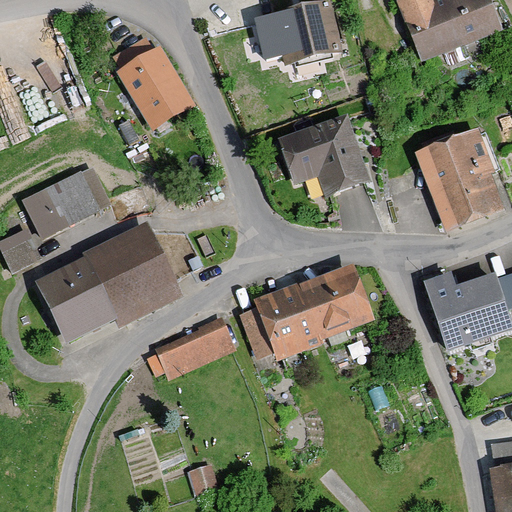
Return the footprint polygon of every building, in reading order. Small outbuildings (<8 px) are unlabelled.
[(407,77),(505,37),(489,0),(473,0),(442,13),(436,0),(405,0),(395,4),(414,50),(399,57),(407,77)] [(285,72),(335,61),(322,3),(273,14),(285,72)] [(149,134),(195,109),(161,48),(115,74),(149,134)] [(313,182),(321,206),(371,191),(351,127),(281,148),(293,188),(313,182)] [(447,240),(511,213),(476,129),(412,156),(447,240)] [(40,234),(113,204),(95,161),(22,192),(40,234)] [(0,235),(0,242),(11,268),(41,255),(27,224),(0,235)] [(100,344),(187,305),(153,228),(36,280),(67,349),(96,335),(100,344)] [(511,270),(501,274),(511,304),(511,270)] [(358,276),(239,320),(256,367),(272,361),(274,367),(378,329),(358,276)] [(497,326),(507,323),(498,289),(486,292),(484,286),(427,302),(441,350),(499,333),(497,326)] [(166,387),(238,356),(220,316),(149,347),(166,387)] [(511,511),(511,468),(489,471),(493,511),(511,511)]
